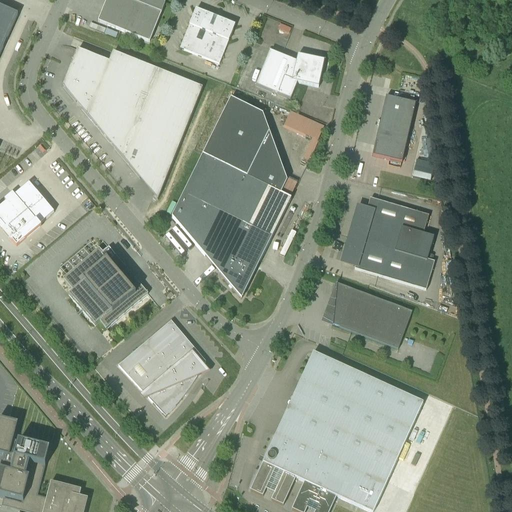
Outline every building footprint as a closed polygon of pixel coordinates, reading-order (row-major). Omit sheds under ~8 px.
[(106,0),(97,22),(150,43),(165,4),(154,0),(106,0)] [(0,54),(18,15),(0,7),(0,54)] [(196,10),(180,50),(219,65),(235,26),(196,10)] [(264,39),(283,49),(293,28),(268,17),(262,31),(266,33),(264,39)] [(109,64),(77,51),(63,87),(158,201),(202,89),(113,53),(109,64)] [(296,63),(270,52),(256,87),(290,101),(297,84),(319,89),(324,62),(298,56),(296,63)] [(372,157),(402,164),(416,105),(386,98),(380,122),(378,121),(377,127),(379,127),(372,157)] [(266,251),(291,200),(281,195),(287,182),(267,128),(262,115),(230,99),(172,218),(227,283),(241,300),(266,251)] [(314,154),(325,126),(290,112),(284,129),(312,140),(306,155),(304,154),(302,159),(315,164),(319,155),(314,154)] [(428,164),(416,162),(412,178),(430,183),(434,166),(428,164)] [(41,228),(39,226),(54,213),(29,184),(14,196),(13,194),(5,201),(6,203),(0,208),(0,229),(17,249),(41,228)] [(366,213),(359,210),(344,263),(356,266),(354,270),(426,291),(434,263),(427,261),(434,239),(423,235),(429,217),(370,200),(366,213)] [(103,254),(99,249),(63,280),(73,292),(68,296),(95,327),(100,323),(106,331),(148,295),(109,249),(103,254)] [(332,326),(398,351),(412,313),(365,295),(336,284),(332,326)] [(182,401),(182,400),(195,382),(197,378),(210,373),(204,366),(206,363),(189,343),(171,322),(118,367),(137,387),(153,404),(153,405),(166,419),(176,408),(182,401)] [(313,354),(276,436),(250,492),(263,497),(266,490),(274,494),(271,501),(283,507),(295,479),(366,511),(373,511),(423,404),(313,354)] [(20,427),(1,423),(0,425),(0,462),(6,464),(2,479),(0,478),(0,505),(3,506),(2,510),(11,511),(44,511),(47,502),(38,500),(49,452),(16,444),(20,427)] [(47,502),(44,511),(81,511),(85,499),(79,498),(81,491),(52,484),(47,502)]
